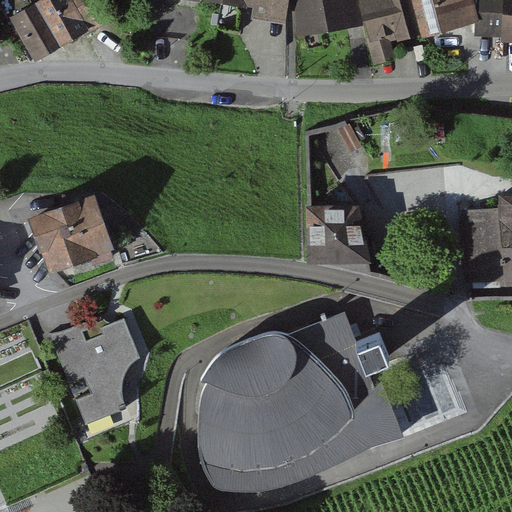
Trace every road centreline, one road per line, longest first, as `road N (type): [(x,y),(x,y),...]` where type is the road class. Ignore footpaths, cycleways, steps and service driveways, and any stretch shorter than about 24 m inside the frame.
road 1 (residential): [(511,350),(478,341),(455,313),(389,292),(230,267),(130,279),(0,324)]
road 2 (residential): [(0,81),(75,74),(307,91),(511,89)]
